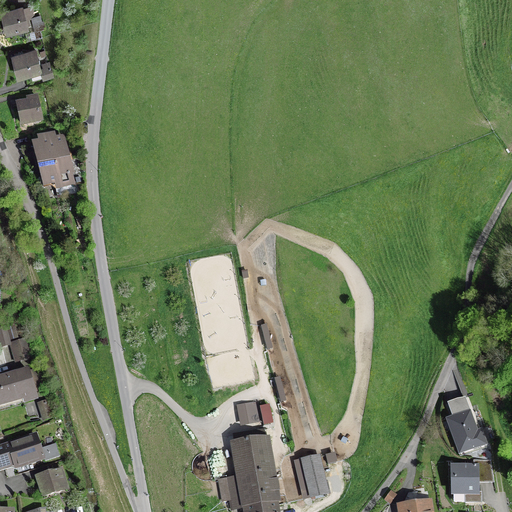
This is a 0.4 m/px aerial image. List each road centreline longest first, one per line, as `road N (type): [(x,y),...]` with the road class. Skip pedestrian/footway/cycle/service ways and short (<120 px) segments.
road 1 (residential): [(144,511),(93,190),(109,0)]
road 2 (residential): [(0,145),(38,221),(86,379),(139,511)]
